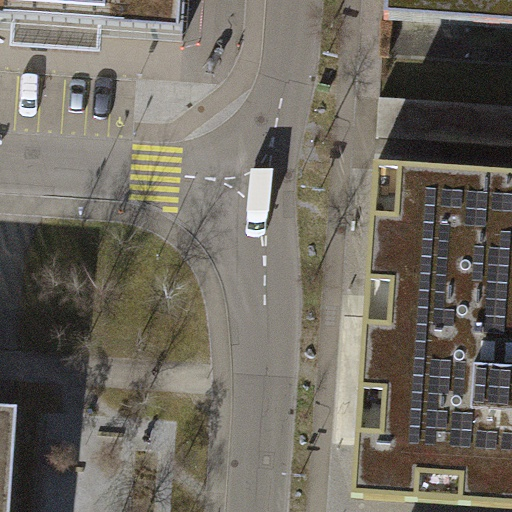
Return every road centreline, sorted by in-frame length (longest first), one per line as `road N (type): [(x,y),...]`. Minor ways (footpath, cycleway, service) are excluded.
road 1 (residential): [(247,511),(257,241),(236,198)]
road 2 (unclassified): [(236,198),(201,182),(0,165)]
road 3 (residential): [(236,198),(267,138),(287,73),(289,0)]
